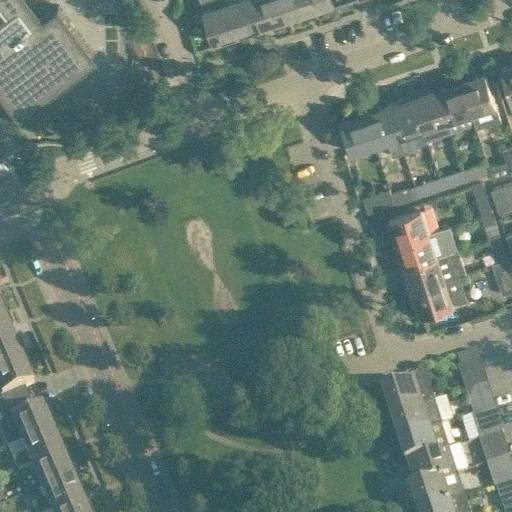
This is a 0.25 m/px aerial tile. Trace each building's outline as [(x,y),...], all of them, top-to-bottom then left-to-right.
[(0,0),(0,89),(19,115),(48,94),(98,57),(94,52),(59,4),(43,15),(31,0),(0,0)] [(238,32),(228,0),(227,0),(200,0),(214,40),(238,32)] [(238,32),(262,25),(254,0),(229,0),(228,0),(238,32)] [(254,0),(262,25),(286,17),(280,0),(254,0)] [(280,0),(286,17),(310,9),(307,0),(280,0)] [(307,0),(310,9),(334,1),(333,0),(307,0)] [(511,110),(511,63),(501,67),(511,97),(508,98),(511,110)] [(476,126),(500,118),(496,104),(486,72),(461,80),(471,112),(475,123),(476,126)] [(451,131),(475,123),(471,112),(461,80),(437,88),(447,119),(451,131)] [(427,139),(451,131),(447,119),(437,88),(413,95),(423,127),(427,139)] [(405,152),(418,147),(413,131),(423,127),(413,95),(389,103),(399,135),(404,150),(405,152)] [(404,150),(399,135),(389,103),(365,111),(375,143),(387,139),(392,154),(404,150)] [(351,151),(375,143),(365,111),(340,119),(351,151)] [(506,159),(489,164),(491,171),(493,177),(511,172),(511,171),(511,143),(502,147),(506,159)] [(488,159),(464,167),(468,178),(491,171),(489,164),(488,159)] [(464,167),(440,175),(444,186),(468,178),(464,167)] [(440,175),(416,183),(420,194),(444,186),(440,175)] [(482,181),(472,184),(474,189),(482,214),(492,210),(484,185),(482,181)] [(392,191),(391,191),(395,202),(396,202),(420,194),(416,183),(392,191)] [(511,200),(506,183),(491,188),(498,210),(511,206),(511,200)] [(390,187),(363,196),(368,211),(395,202),(391,191),(390,187)] [(421,206),(389,217),(397,241),(429,231),(421,206)] [(492,210),(482,214),(490,239),(501,236),(492,210)] [(429,231),(397,241),(405,265),(457,248),(450,225),(429,232),(429,231)] [(501,236),(490,239),(497,261),(508,258),(501,236)] [(457,248),(405,265),(413,289),(445,279),(460,274),(466,272),(458,249),(457,249),(457,248)] [(497,261),(493,263),(503,293),(511,290),(511,271),(508,258),(497,261)] [(445,279),(413,289),(421,314),(422,314),(453,303),(445,279)] [(0,342),(14,337),(5,313),(0,315),(0,342)] [(0,371),(25,361),(14,337),(0,342),(0,371)] [(466,392),(489,385),(481,360),(458,368),(466,392)] [(0,412),(29,400),(24,388),(34,384),(25,361),(0,371),(0,412)] [(390,416),(434,402),(432,396),(437,385),(437,382),(420,373),(418,374),(413,381),(382,391),(390,416)] [(472,416),(496,408),(489,385),(466,392),(473,415),(472,416)] [(29,400),(0,412),(0,415),(3,423),(0,429),(9,449),(23,443),(54,429),(44,406),(34,410),(29,400)] [(398,440),(429,430),(441,426),(434,402),(390,416),(398,440)] [(480,440),(502,433),(504,432),(496,408),(472,416),(480,440)] [(437,454),(442,452),(448,450),(441,426),(429,430),(398,440),(405,464),(410,463),(409,463),(437,454)] [(33,466),(64,453),(54,429),(23,443),(28,454),(13,460),(18,471),(32,465),(33,466)] [(488,464),(510,457),(502,433),(480,440),(488,464)] [(448,450),(442,452),(437,454),(409,463),(410,463),(417,486),(417,487),(457,474),(450,450),(448,450)] [(43,489),(74,476),(64,453),(33,466),(43,489)] [(495,488),(497,487),(511,482),(511,463),(510,457),(488,464),(495,488)] [(465,497),(457,474),(417,487),(417,486),(410,488),(417,511),(420,511),(450,502),(465,497)] [(35,511),(49,511),(52,511),(53,511),(84,499),(80,490),(83,488),(78,475),(74,477),(74,476),(43,489),(47,500),(33,506),(35,511)] [(505,511),(511,508),(511,482),(497,487),(505,511)] [(469,511),(465,497),(450,502),(420,511),(469,511)] [(89,511),(84,499),(53,511),(89,511)]
